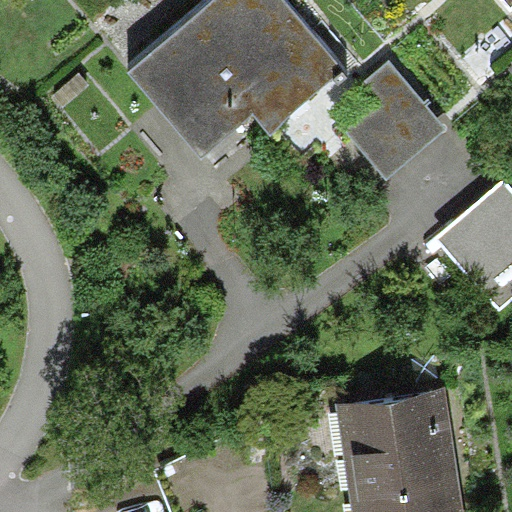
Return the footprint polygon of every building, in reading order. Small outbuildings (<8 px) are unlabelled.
[(286,0),(210,0),(134,63),(201,143),(251,102),(272,126),(314,91),(342,67),(286,0)] [(445,118),(389,53),(361,78),(380,101),(351,126),(388,168),(445,118)] [(511,175),(506,169),(435,228),(501,307),(511,297),(511,175)] [(446,382),(340,397),(357,511),(465,511),(458,466),(446,382)] [(236,431),(157,461),(177,511),(190,511),(257,486),(236,431)]
